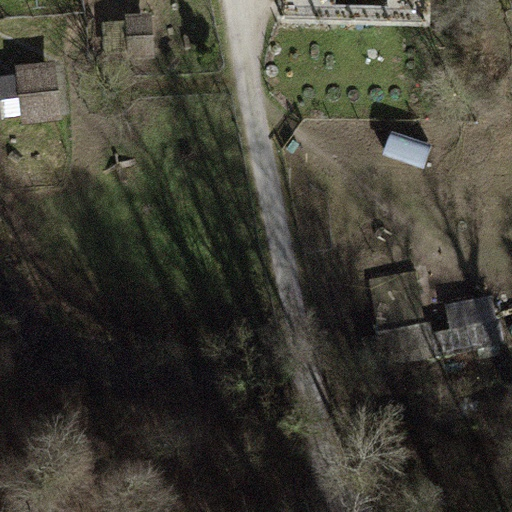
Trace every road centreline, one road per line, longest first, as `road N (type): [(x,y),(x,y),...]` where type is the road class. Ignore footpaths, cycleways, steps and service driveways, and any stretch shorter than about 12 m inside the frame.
road 1 (track): [(349,511),(318,431),(251,103)]
road 2 (track): [(251,103),(511,298)]
